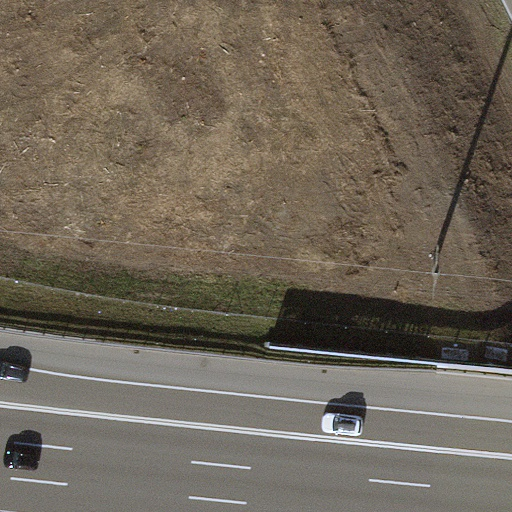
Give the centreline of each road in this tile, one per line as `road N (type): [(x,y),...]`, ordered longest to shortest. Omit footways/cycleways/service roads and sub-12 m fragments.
road 1 (motorway): [(511,489),(0,385)]
road 2 (motorway): [(511,495),(0,458)]
